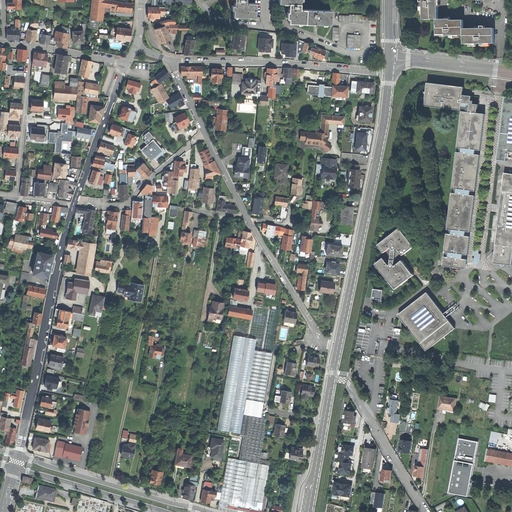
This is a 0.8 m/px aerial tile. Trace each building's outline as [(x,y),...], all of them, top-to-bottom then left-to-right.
[(21,9),(20,0),(12,0),(13,3),(7,3),(7,9),(13,9),(21,9)] [(98,21),(101,21),(103,6),(117,8),(116,11),(131,12),(132,9),(132,4),(118,2),(118,1),(110,0),(92,0),(90,20),(98,21)] [(235,0),(235,2),(235,6),(232,6),(232,8),(232,10),(233,10),(233,16),(255,17),(256,3),(246,3),(245,0),(235,0)] [(279,0),(279,3),(289,3),(289,8),(288,8),(288,12),(287,12),(287,14),(287,17),(289,17),(288,22),(308,23),(330,24),(331,10),(299,9),(299,4),(300,4),(300,0),(301,0),(279,0)] [(423,0),(424,19),(437,18),(438,18),(438,5),(438,0),(423,0)] [(165,14),(165,7),(159,7),(159,8),(148,7),(148,17),(152,17),(152,19),(154,19),(155,19),(155,17),(159,18),(159,14),(165,14)] [(349,22),(349,21),(362,21),(362,23),(369,23),(369,17),(362,16),(362,15),(349,14),(349,15),(339,15),(339,22),(349,22)] [(446,35),(464,35),(464,27),(464,19),(455,19),(447,19),(447,18),(438,18),(437,18),(437,33),(446,33),(446,35)] [(157,23),(158,27),(166,25),(169,24),(175,24),(175,19),(171,19),(157,23)] [(97,29),(98,21),(90,20),(89,28),(97,29)] [(178,25),(169,25),(170,28),(171,28),(174,28),(173,33),(178,33),(178,28),(178,25)] [(160,43),(170,40),(165,29),(164,26),(154,30),(156,34),(155,34),(156,36),(157,36),(158,39),(160,43)] [(15,30),(15,27),(12,27),(11,28),(11,30),(7,30),(6,39),(18,39),(19,30),(15,30)] [(49,45),(52,27),(47,27),(47,29),(49,29),(48,33),(42,32),(42,34),(40,43),(42,43),(49,45)] [(465,43),(495,43),(495,27),(480,27),(464,27),(464,35),(465,43)] [(131,30),(116,28),(115,37),(115,39),(130,41),(131,33),(131,30)] [(28,41),(35,42),(37,31),(28,29),(26,41),(28,41)] [(83,43),(83,34),(83,31),(82,31),(72,32),(73,43),(77,43),(83,43)] [(67,48),(70,34),(62,33),(56,32),(55,40),(59,41),(57,46),(60,47),(67,48)] [(244,44),(244,40),(245,40),(245,34),(235,33),(233,48),(239,49),(243,49),(244,44)] [(265,51),(270,52),(270,47),(270,44),(273,44),(273,39),(271,39),(271,38),(259,38),(258,51),(265,51)] [(187,55),(192,55),(195,40),(186,40),(185,46),(182,45),(181,49),(184,50),(183,54),(187,55)] [(301,52),(307,53),(310,44),(304,42),(303,45),(301,50),(301,52)] [(294,56),(295,44),(282,43),(281,53),(285,53),(289,54),(289,56),(291,56),(294,56)] [(327,60),(330,52),(325,50),(325,51),(317,48),(314,47),(311,54),(314,55),(314,57),(318,59),(322,60),(322,59),(327,60)] [(17,60),(26,61),(27,50),(22,49),(18,49),(17,60)] [(32,64),(45,67),(48,54),(42,54),(34,52),(32,64)] [(54,72),(65,73),(68,56),(64,55),(58,54),(54,72)] [(79,75),(88,77),(92,61),(88,60),(82,59),(79,75)] [(23,77),(24,71),(19,71),(12,70),(13,65),(6,64),(6,70),(5,75),(6,75),(9,76),(23,77)] [(202,66),(180,67),(180,70),(180,75),(187,75),(187,78),(195,78),(196,75),(198,75),(197,84),(201,84),(201,76),(202,66)] [(283,71),(282,78),(285,79),(285,77),(287,77),(286,84),(290,84),(291,68),(283,67),(283,71)] [(211,78),(211,80),(213,82),(219,83),(220,81),(221,79),(222,69),(216,69),(212,68),(211,78)] [(265,85),(273,86),(273,81),(276,81),(276,69),(266,68),(266,72),(265,72),(264,74),(264,76),(266,76),(265,85)] [(151,82),(154,87),(159,84),(158,83),(161,81),(163,80),(169,75),(167,72),(164,69),(154,77),(155,78),(151,82)] [(242,74),(232,73),(231,83),(241,83),(240,94),(250,95),(250,92),(255,92),(255,91),(259,92),(260,81),(254,80),(253,78),(252,78),(251,80),(249,80),(248,78),(246,78),(245,79),(242,79),(242,74)] [(330,97),(346,99),(348,86),(338,85),(339,73),(337,73),(332,73),(331,86),(330,96),(330,97)] [(50,75),(42,74),(40,85),(47,87),(50,75)] [(25,78),(14,77),(13,88),(19,89),(19,87),(24,87),(24,83),(25,78)] [(140,83),(128,80),(126,88),(129,89),(128,93),(135,94),(136,91),(138,91),(140,83)] [(357,91),(374,92),(375,82),(370,82),(370,81),(367,80),(365,80),(365,81),(353,81),(352,92),(357,92),(357,91)] [(322,95),(330,96),(331,86),(323,86),(323,84),(318,83),(318,85),(315,85),(316,82),(309,81),(305,81),(305,86),(307,87),(306,94),(317,95),(317,96),(322,96),(322,95)] [(76,95),(76,88),(69,87),(64,87),(64,82),(55,82),(53,101),(68,102),(68,99),(75,99),(76,95)] [(84,96),(84,93),(85,83),(77,82),(76,88),(76,95),(77,95),(84,96)] [(474,101),(471,100),(472,95),(464,94),(464,87),(428,82),(425,106),(462,110),(458,147),(460,148),(460,152),(457,152),(453,188),(455,188),(455,192),(452,192),(448,229),(450,229),(450,233),(447,233),(445,252),(448,252),(447,256),(445,256),(443,266),(463,268),(464,258),(464,254),(466,236),(467,231),(471,195),(472,190),(476,154),(476,150),(481,113),(478,113),(479,104),(474,103),(474,101)] [(84,93),(97,95),(99,86),(85,83),(84,93)] [(154,87),(151,89),(159,102),(167,98),(159,84),(154,87)] [(179,93),(166,100),(171,108),(178,104),(179,107),(184,104),(182,100),(181,98),(181,97),(179,93)] [(86,100),(86,96),(84,96),(77,95),(75,112),(84,113),(86,100)] [(267,97),(259,96),(258,104),(267,105),(267,97)] [(511,96),(505,96),(497,159),(506,161),(507,157),(511,157),(511,96)] [(30,110),(42,111),(43,101),(40,100),(31,99),(30,110)] [(213,109),(217,109),(217,105),(229,106),(230,103),(200,100),(198,100),(197,106),(208,107),(213,107),(213,109)] [(21,113),(22,104),(11,103),(9,116),(17,117),(17,114),(17,113),(21,113)] [(357,119),(371,121),(372,112),(373,106),(371,106),(371,104),(366,104),(366,106),(360,105),(359,114),(357,114),(357,119)] [(88,121),(99,122),(100,115),(102,115),(103,109),(103,107),(91,105),(88,121)] [(132,109),(129,108),(126,107),(122,105),(120,111),(118,117),(131,122),(135,111),(132,109)] [(215,129),(225,130),(227,110),(217,109),(216,117),(213,117),(212,119),(212,122),(216,122),(215,129)] [(175,122),(173,123),(174,126),(177,125),(178,127),(179,129),(187,125),(186,123),(188,122),(186,117),(184,113),(174,118),(175,122)] [(485,113),(481,113),(476,150),(481,150),(485,113)] [(326,152),(331,146),(325,141),(327,139),(328,137),(327,136),(328,132),(327,132),(328,122),(344,124),(345,117),(321,114),(319,128),(316,128),(316,133),(300,131),(299,140),(306,140),(305,142),(317,143),(324,148),(323,149),(326,152)] [(57,133),(49,132),(48,142),(55,143),(54,151),(60,152),(62,141),(72,142),(72,136),(73,131),(67,130),(68,124),(61,123),(61,131),(60,133),(57,133)] [(8,131),(8,133),(8,134),(10,135),(15,135),(19,135),(20,126),(8,125),(8,131)] [(119,136),(122,128),(112,125),(109,133),(116,135),(119,136)] [(44,136),(44,128),(40,128),(31,127),(30,138),(35,138),(35,139),(35,140),(43,141),(43,140),(44,136)] [(91,129),(78,127),(77,132),(76,136),(89,139),(91,129)] [(122,128),(119,136),(126,138),(128,133),(129,130),(122,127),(122,128)] [(147,144),(152,139),(154,138),(148,132),(144,135),(145,137),(144,138),(145,140),(144,141),(147,144)] [(136,136),(128,133),(126,138),(126,140),(124,144),(132,147),(136,136)] [(355,149),(365,150),(365,146),(367,146),(367,143),(368,141),(366,140),(366,133),(357,133),(355,149)] [(162,150),(161,149),(152,139),(147,144),(141,150),(150,161),(154,158),(162,150)] [(254,140),(248,139),(247,147),(242,146),(241,155),(243,155),(243,158),(238,157),(237,166),(235,166),(234,172),(234,176),(247,177),(248,168),(247,167),(248,161),(249,161),(251,148),(253,148),(254,140)] [(98,149),(104,151),(104,152),(106,153),(107,154),(108,152),(112,154),(114,146),(101,142),(98,149)] [(263,166),(265,146),(258,146),(257,157),(255,157),(254,165),(263,166)] [(10,147),(4,147),(3,156),(10,157),(17,158),(18,148),(15,148),(10,147)] [(162,150),(154,158),(155,159),(164,152),(164,151),(162,148),(161,149),(162,150)] [(205,165),(213,162),(207,149),(199,152),(202,159),(205,165)] [(64,161),(68,161),(69,156),(70,156),(70,154),(61,153),(60,156),(65,156),(64,161)] [(480,154),(476,154),(472,190),(476,191),(480,154)] [(72,156),(71,166),(79,166),(80,163),(80,157),(72,156)] [(333,167),(334,159),(324,158),(323,166),(322,166),(322,170),(321,170),(320,177),(324,178),(332,179),(332,178),(335,179),(336,171),(335,171),(335,167),(333,167)] [(92,164),(92,165),(95,166),(106,168),(113,170),(115,164),(109,163),(94,159),(92,164)] [(183,171),(185,172),(186,169),(186,166),(183,166),(184,161),(175,161),(173,175),(171,194),(176,194),(176,183),(177,183),(178,176),(182,176),(183,171)] [(214,161),(213,162),(205,165),(205,168),(206,178),(220,174),(214,161)] [(54,162),(52,175),(64,177),(65,174),(66,174),(66,172),(66,171),(66,170),(65,170),(66,164),(54,162)] [(138,167),(135,170),(140,175),(144,179),(151,172),(143,163),(142,164),(138,167)] [(288,166),(277,164),(276,171),(275,171),(275,178),(277,178),(281,179),(280,184),(285,184),(288,166)] [(32,169),(31,176),(50,178),(51,171),(50,170),(51,166),(43,165),(43,170),(38,169),(38,170),(32,169)] [(136,175),(136,174),(135,170),(135,168),(132,168),(132,165),(129,165),(129,168),(127,168),(128,184),(131,184),(131,175),(136,175)] [(196,178),(196,168),(190,168),(189,179),(188,187),(194,188),(195,179),(196,178)] [(10,179),(14,180),(15,171),(6,169),(5,179),(10,179)] [(349,179),(348,184),(348,186),(358,187),(359,179),(360,170),(358,169),(351,169),(350,169),(349,179)] [(99,175),(100,172),(92,170),(90,177),(88,182),(96,184),(98,178),(99,179),(100,176),(99,175)] [(167,187),(171,187),(172,172),(170,171),(164,171),(164,177),(164,181),(163,186),(165,186),(167,187)] [(505,264),(511,265),(511,261),(511,171),(511,174),(505,173),(496,251),(492,253),(495,256),(494,263),(500,264),(503,266),(505,264)] [(30,183),(28,183),(29,178),(22,177),(20,195),(23,195),(27,195),(28,186),(30,186),(30,183)] [(302,179),(292,178),(290,193),(294,194),(300,194),(302,179)] [(66,194),(72,196),(73,192),(69,191),(70,190),(70,188),(67,187),(67,184),(76,185),(77,182),(68,180),(58,179),(58,184),(59,184),(58,196),(66,197),(66,194)] [(43,196),(44,183),(34,182),(33,195),(39,195),(43,196)] [(56,192),(57,184),(49,183),(48,191),(56,192)] [(146,195),(152,197),(152,186),(147,184),(140,192),(146,195)] [(201,202),(212,203),(213,198),(214,189),(204,187),(203,192),(201,202)] [(252,212),(260,214),(262,198),(263,198),(264,193),(257,193),(254,193),(252,208),(252,212)] [(217,210),(234,213),(235,206),(230,205),(225,205),(226,196),(219,195),(217,210)] [(475,195),(471,195),(467,231),(471,232),(475,195)] [(167,197),(152,196),(152,205),(160,206),(167,206),(167,197)] [(277,205),(286,206),(287,198),(275,196),(274,204),(277,205)] [(312,200),(309,230),(312,230),(317,230),(318,225),(321,225),(321,221),(319,221),(317,221),(317,218),(314,218),(315,209),(320,209),(320,208),(323,208),(324,202),(312,200)] [(133,217),(140,217),(141,207),(141,202),(134,202),(133,217)] [(22,218),(25,218),(27,212),(25,211),(26,207),(22,206),(19,205),(17,216),(22,218)] [(169,216),(176,217),(177,210),(177,206),(170,205),(169,216)] [(341,216),(341,222),(341,223),(340,223),(340,224),(351,225),(351,224),(350,224),(351,215),(352,207),(353,207),(341,205),(341,206),(342,206),(341,216)] [(54,206),(51,221),(57,222),(58,219),(59,212),(64,212),(64,207),(57,206),(54,206)] [(82,231),(90,233),(91,228),(92,229),(93,227),(91,227),(95,210),(77,207),(76,212),(83,213),(86,213),(84,220),(82,231)] [(107,217),(107,220),(106,226),(109,226),(108,233),(112,233),(111,239),(115,239),(116,230),(115,230),(117,212),(108,211),(107,217)] [(183,221),(186,222),(190,223),(191,217),(192,212),(185,211),(183,221)] [(45,225),(47,214),(40,213),(38,224),(43,224),(45,225)] [(128,230),(130,215),(126,215),(122,214),(122,217),(121,229),(128,230)] [(157,218),(151,217),(148,231),(148,235),(154,235),(157,218)] [(279,234),(280,227),(274,226),(263,223),(261,231),(268,232),(278,234),(279,234)] [(52,229),(45,227),(45,225),(43,224),(42,227),(41,226),(39,235),(53,237),(54,232),(54,231),(52,231),(52,229)] [(403,255),(414,246),(400,227),(378,245),(384,252),(392,246),(393,248),(391,263),(391,264),(390,265),(384,258),(376,263),(396,289),(414,275),(403,260),(396,266),(395,265),(397,250),(396,249),(397,248),(403,255)] [(289,250),(293,230),(284,228),(281,248),(284,249),(289,250)] [(206,232),(199,230),(198,238),(196,246),(204,248),(206,232)] [(239,248),(245,250),(246,247),(248,248),(249,243),(251,243),(252,237),(251,236),(251,232),(248,232),(243,231),(241,240),(239,248)] [(184,240),(189,241),(190,233),(187,233),(184,232),(181,232),(180,240),(184,240)] [(33,240),(30,240),(22,238),(20,238),(10,236),(8,244),(13,245),(12,250),(22,252),(23,247),(31,248),(33,240)] [(95,243),(96,236),(93,236),(92,242),(80,240),(80,241),(68,239),(66,247),(82,250),(81,255),(79,273),(90,274),(95,243)] [(307,236),(302,236),(300,251),(310,252),(312,239),(307,239),(307,236)] [(230,238),(226,238),(225,246),(228,246),(238,248),(240,240),(238,240),(232,239),(230,238)] [(342,246),(327,244),(326,254),(340,256),(341,250),(342,246)] [(52,255),(37,252),(33,273),(47,277),(48,274),(52,255)] [(107,269),(110,269),(111,261),(109,261),(100,259),(100,261),(96,261),(94,270),(107,272),(107,269)] [(331,261),(331,263),(326,262),(325,272),(338,274),(338,269),(339,264),(334,263),(334,262),(331,261)] [(303,272),(303,276),(306,277),(307,265),(297,264),(296,272),(303,272)] [(29,273),(22,271),(19,282),(26,284),(29,273)] [(0,299),(2,300),(5,283),(7,283),(8,276),(0,274),(0,299)] [(304,290),(306,277),(303,276),(299,276),(297,289),(300,289),(304,290)] [(90,281),(74,278),(73,283),(68,282),(67,289),(66,292),(68,293),(69,296),(69,299),(75,300),(76,292),(88,294),(90,281)] [(258,280),(256,291),(278,295),(280,284),(258,280)] [(334,283),(320,281),(319,291),(332,293),(333,288),(334,283)] [(117,291),(125,292),(124,296),(134,298),(133,300),(140,301),(143,285),(135,284),(135,286),(132,285),(126,284),(119,282),(117,291)] [(45,289),(28,285),(26,294),(43,298),(44,294),(45,289)] [(233,298),(246,300),(247,295),(248,290),(235,288),(233,298)] [(373,298),(383,299),(384,289),(375,288),(373,298)] [(428,292),(399,314),(426,350),(455,328),(445,314),(428,292)] [(95,310),(102,312),(105,297),(99,296),(95,295),(94,300),(92,300),(89,314),(94,315),(95,310)] [(208,317),(212,318),(213,319),(214,320),(215,319),(216,318),(221,319),(223,303),(212,301),(211,306),(211,312),(209,311),(208,317)] [(74,306),(72,312),(82,314),(83,308),(74,306)] [(229,306),(227,315),(250,319),(252,310),(229,306)] [(68,318),(70,312),(59,310),(58,316),(57,321),(56,326),(66,329),(67,322),(68,318)] [(294,323),(296,312),(291,311),(284,310),(283,321),(294,323)] [(32,323),(33,323),(37,324),(40,325),(42,314),(34,312),(32,323)] [(70,312),(68,318),(71,318),(83,321),(84,315),(82,314),(72,312),(70,312)] [(80,337),(81,330),(74,328),(72,335),(80,337)] [(149,334),(149,335),(148,335),(147,345),(150,345),(148,356),(157,358),(158,358),(159,354),(162,355),(164,347),(160,347),(162,338),(161,338),(161,335),(158,334),(158,337),(151,336),(151,334),(149,334)] [(57,346),(64,347),(66,337),(54,335),(53,341),(52,345),(57,346)] [(233,336),(229,359),(251,364),(255,340),(233,336)] [(25,346),(32,348),(34,339),(31,338),(26,337),(25,346)] [(33,348),(32,348),(25,346),(23,358),(30,360),(32,354),(33,348)] [(254,350),(251,364),(243,414),(261,417),(271,353),(254,350)] [(61,367),(61,366),(62,362),(63,357),(51,354),(49,361),(48,365),(53,366),(53,368),(58,369),(58,367),(61,367)] [(313,357),(308,356),(306,365),(317,367),(319,358),(313,357)] [(217,429),(240,433),(243,414),(251,364),(229,359),(217,429)] [(285,373),(294,375),(296,363),(291,362),(287,361),(285,373)] [(59,378),(47,375),(45,382),(44,386),(48,386),(47,388),(51,389),(52,387),(57,388),(57,386),(59,386),(60,381),(58,381),(59,378)] [(314,386),(302,384),(301,393),(301,394),(300,399),(306,400),(307,395),(312,396),(313,392),(314,386)] [(3,400),(6,400),(8,395),(10,396),(10,397),(15,398),(13,406),(20,407),(21,401),(23,390),(16,389),(15,394),(15,393),(8,392),(8,393),(5,392),(3,400)] [(289,401),(291,401),(291,397),(290,396),(291,392),(281,390),(279,401),(286,403),(289,403),(289,401)] [(51,398),(42,396),(41,400),(40,405),(50,407),(51,398)] [(444,409),(454,410),(456,399),(440,396),(438,408),(444,409)] [(392,414),(396,414),(398,401),(397,401),(392,400),(390,400),(388,413),(392,414)] [(481,407),(488,410),(490,405),(484,402),(481,407)] [(74,431),(85,434),(87,425),(86,425),(82,424),(83,420),(84,420),(84,418),(87,419),(88,419),(90,411),(79,408),(78,413),(76,412),(73,426),(75,427),(74,431)] [(350,410),(345,409),(343,422),(345,422),(345,426),(351,427),(352,423),(355,424),(357,416),(355,416),(355,412),(353,411),(350,411),(350,410)] [(267,418),(261,417),(243,414),(240,433),(239,436),(243,437),(239,459),(259,463),(267,418)] [(396,414),(392,414),(391,418),(391,422),(399,423),(400,415),(396,414)] [(267,422),(273,423),(275,417),(268,415),(267,422)] [(5,443),(12,445),(14,436),(16,428),(8,426),(10,417),(6,416),(2,416),(0,424),(0,428),(8,430),(8,431),(5,443)] [(50,421),(38,418),(37,422),(36,429),(48,431),(50,421)] [(284,432),(285,427),(285,426),(276,424),(274,435),(283,437),(284,432)] [(490,442),(498,444),(501,432),(493,431),(490,442)] [(33,448),(46,451),(48,446),(49,440),(35,437),(34,441),(33,448)] [(212,438),(210,447),(213,447),(211,456),(214,457),(213,459),(220,461),(224,441),(212,438)] [(459,438),(449,492),(468,496),(478,442),(459,438)] [(404,452),(409,453),(411,442),(408,441),(404,440),(401,440),(399,451),(404,452)] [(62,456),(79,460),(82,447),(57,441),(54,455),(58,456),(62,457),(62,456)] [(124,456),(133,457),(135,444),(130,443),(129,447),(123,445),(121,455),(124,456)] [(354,447),(344,445),(342,454),(340,453),(339,457),(349,459),(349,455),(353,456),(353,452),(353,450),(354,450),(354,447)] [(289,459),(300,461),(302,453),(303,449),(291,447),(289,459)] [(363,467),(372,468),(375,449),(370,448),(365,448),(363,467)] [(511,453),(488,449),(488,448),(487,448),(485,461),(486,460),(511,465),(511,453)] [(178,465),(189,467),(191,456),(181,454),(177,453),(175,464),(178,465)] [(348,463),(349,459),(339,457),(338,461),(341,462),(339,473),(350,474),(351,471),(350,471),(350,470),(351,470),(352,463),(348,463)] [(219,503),(238,506),(250,508),(261,510),(270,465),(259,463),(239,459),(228,458),(219,503)] [(423,477),(425,467),(416,466),(415,466),(414,475),(417,476),(423,477)] [(387,470),(382,469),(381,479),(382,479),(381,481),(385,482),(386,479),(390,480),(391,471),(387,470)] [(160,484),(163,472),(158,471),(152,470),(152,473),(150,473),(149,477),(151,477),(150,482),(154,483),(160,484)] [(190,485),(195,486),(197,486),(198,477),(190,476),(190,481),(190,482),(190,485)] [(332,497),(349,500),(352,486),(335,483),(332,497)] [(192,499),(195,486),(190,485),(185,484),(183,497),(186,498),(192,499)] [(56,490),(38,486),(35,497),(53,502),(56,490)] [(211,491),(203,489),(201,501),(207,502),(210,503),(211,498),(213,498),(213,496),(215,496),(214,499),(219,500),(221,493),(216,492),(211,491)] [(377,493),(376,494),(374,504),(374,507),(383,508),(385,494),(377,493)]
